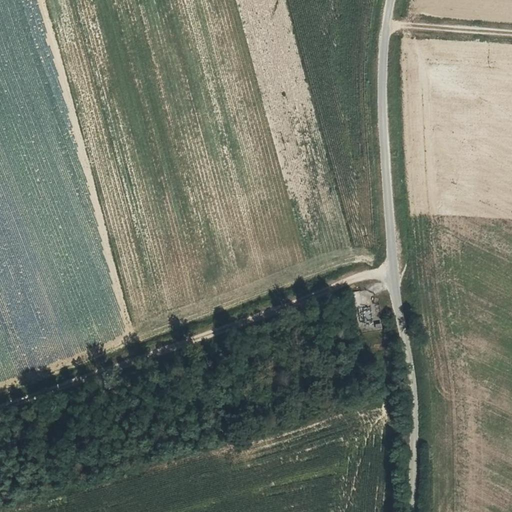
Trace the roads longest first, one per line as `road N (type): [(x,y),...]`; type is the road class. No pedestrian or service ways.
road 1 (unclassified): [(414,511),(418,405),(389,219),(387,29),(394,0)]
road 2 (track): [(398,271),(0,409)]
road 3 (track): [(387,29),(511,37)]
